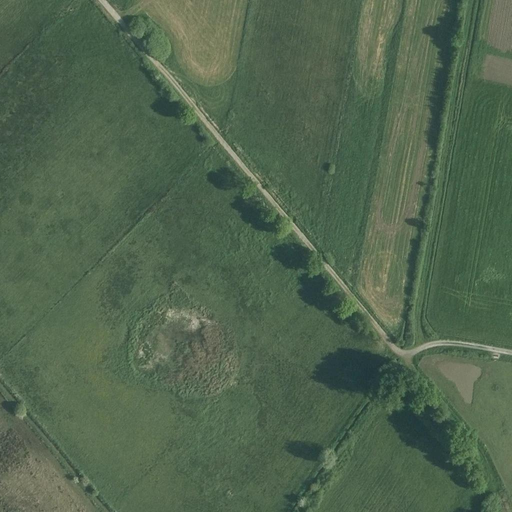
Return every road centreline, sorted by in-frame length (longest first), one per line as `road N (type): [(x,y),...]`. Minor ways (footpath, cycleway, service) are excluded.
road 1 (track): [(99,0),(402,358)]
road 2 (track): [(471,0),(416,318),(422,347)]
